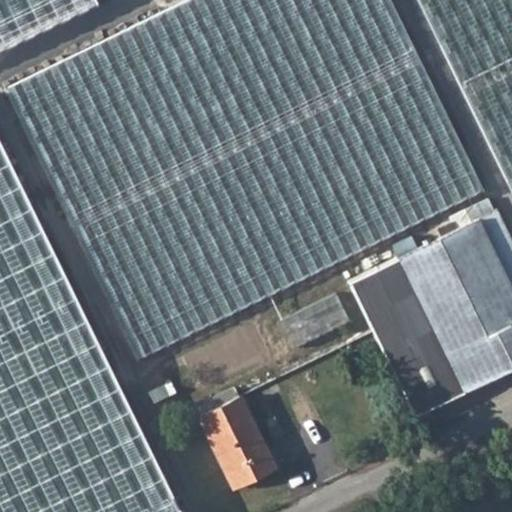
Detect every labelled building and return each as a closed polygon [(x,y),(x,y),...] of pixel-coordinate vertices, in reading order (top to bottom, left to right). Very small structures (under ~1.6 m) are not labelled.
[(94,0),(0,0),(0,47),(95,1),(94,0)] [(388,0),(182,0),(5,88),(138,357),(481,187),(388,0)] [(511,0),(420,0),(511,184),(511,0)] [(179,511),(0,152),(0,511),(179,511)] [(511,243),(495,208),(453,228),(439,235),(396,256),(462,391),(511,366),(511,243)] [(435,228),(439,235),(453,228),(450,221),(435,228)] [(369,327),(413,415),(462,391),(396,256),(346,281),(369,327)] [(348,320),(335,292),(279,320),(292,347),(348,320)] [(231,487),(274,466),(239,395),(197,416),(231,487)]
